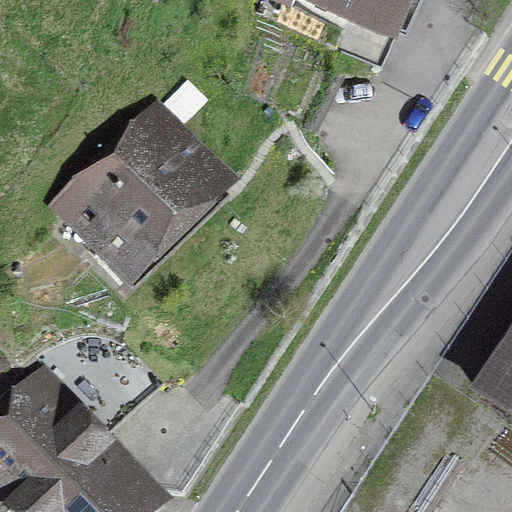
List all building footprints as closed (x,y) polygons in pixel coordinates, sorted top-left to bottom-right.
[(335,47),(378,67),(409,0),(316,0),(349,15),(335,47)] [(311,131),(337,76),(283,51),(257,105),(311,131)] [(132,272),(219,189),(156,124),(69,207),(132,272)] [(114,427),(162,383),(125,342),(84,320),(48,354),(114,427)] [(28,511),(135,511),(143,505),(44,396),(0,435),(0,498),(9,491),(28,511)]
